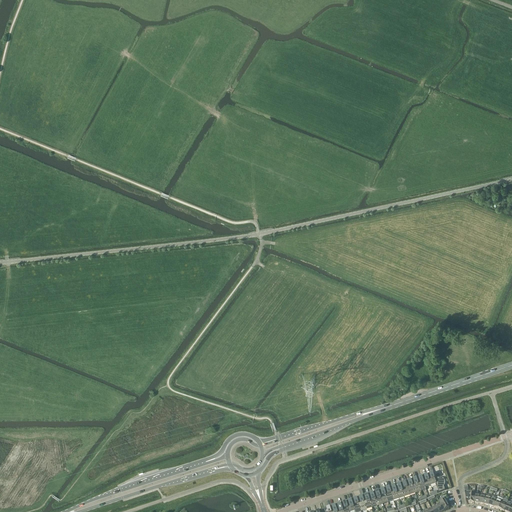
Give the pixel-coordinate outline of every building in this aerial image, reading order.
[(434,473),(427,476),(431,485),(437,483),(440,492),(446,490),(445,486),(446,485),(446,483),(446,482),(446,481),(446,480),(445,479),(444,478),(443,477),(442,477),(441,477),(440,477),(436,479),(434,473)] [(427,476),(422,477),(425,487),(431,485),(427,476)] [(422,477),(417,479),(421,491),(426,490),(425,487),(422,477)] [(417,479),(411,481),(415,493),(421,491),(417,479)] [(411,481),(406,483),(410,495),(415,493),(411,481)] [(406,483),(400,485),(404,497),(410,495),(406,483)] [(400,485),(395,486),(399,499),(404,497),(400,485)] [(395,486),(389,488),(394,500),(399,499),(395,486)] [(389,488),(384,490),(388,502),(394,500),(389,488)] [(384,490),(379,492),(383,504),(388,502),(384,490)] [(379,492),(373,494),(377,506),(383,504),(379,492)] [(373,494),(368,496),(372,508),(377,506),(373,494)] [(368,496),(362,497),(366,510),(372,508),(368,496)] [(362,497),(357,499),(361,511),(366,510),(362,497)] [(357,499),(351,501),(355,511),(354,511),(359,511),(361,511),(357,499)] [(499,510),(504,511),(507,504),(508,501),(507,501),(507,500),(506,500),(505,499),(504,499),(503,500),(503,499),(502,502),(499,510)] [(445,500),(440,503),(445,511),(450,508),(445,500)] [(494,508),(499,510),(502,502),(497,500),(494,508)] [(351,501),(346,503),(349,511),(351,511),(354,511),(355,511),(351,501)] [(349,511),(346,503),(341,505),(343,511),(349,511)] [(440,503),(436,506),(439,511),(441,511),(444,511),(445,511),(440,503)]
